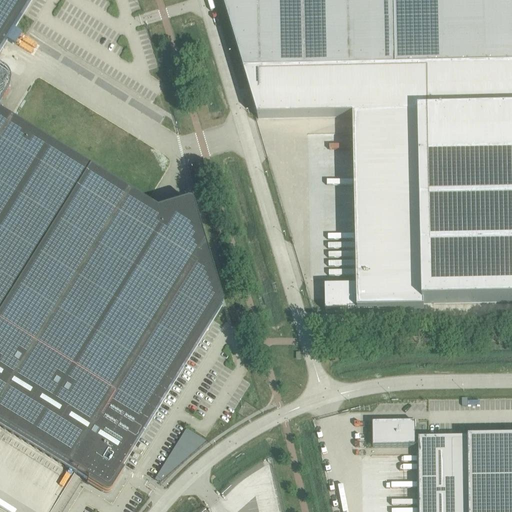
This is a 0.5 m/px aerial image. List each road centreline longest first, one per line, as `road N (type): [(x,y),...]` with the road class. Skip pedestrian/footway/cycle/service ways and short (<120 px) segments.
road 1 (unclassified): [(203,0),(323,399)]
road 2 (unclassified): [(323,399),(220,453),(159,511)]
road 3 (unknown): [(119,504),(142,485),(217,341)]
road 4 (unclassified): [(511,382),(371,388),(323,399)]
